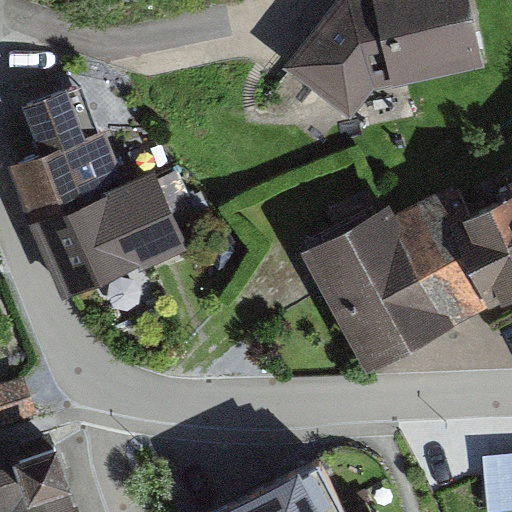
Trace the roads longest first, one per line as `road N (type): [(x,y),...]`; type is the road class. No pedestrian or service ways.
road 1 (residential): [(107,392),(186,404),(511,396)]
road 2 (residential): [(0,168),(41,289),(71,347),(107,392)]
road 3 (residential): [(124,511),(107,392)]
